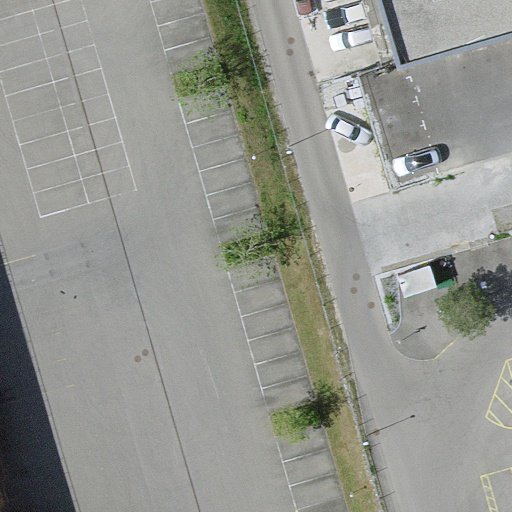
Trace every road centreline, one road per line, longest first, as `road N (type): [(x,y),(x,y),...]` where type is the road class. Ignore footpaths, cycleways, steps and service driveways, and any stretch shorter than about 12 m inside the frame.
road 1 (unknown): [(155,224),(234,511)]
road 2 (unknown): [(155,224),(129,44),(104,0)]
road 3 (unknown): [(337,242),(511,186)]
